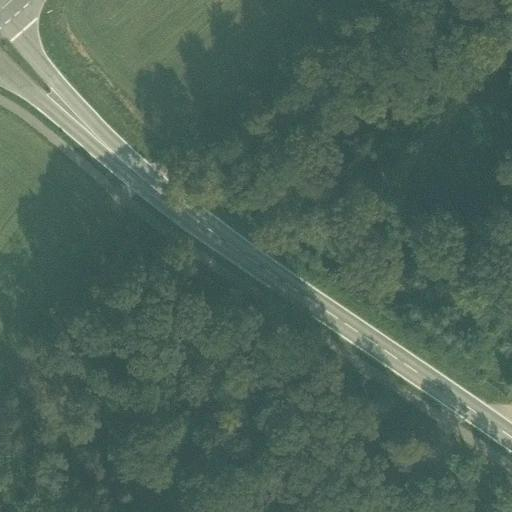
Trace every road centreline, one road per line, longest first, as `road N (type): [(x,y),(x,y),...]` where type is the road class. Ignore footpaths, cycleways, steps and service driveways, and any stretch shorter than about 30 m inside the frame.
road 1 (tertiary): [(0,34),(106,151),(165,198),(511,439)]
road 2 (track): [(457,401),(449,434),(486,502),(466,511)]
